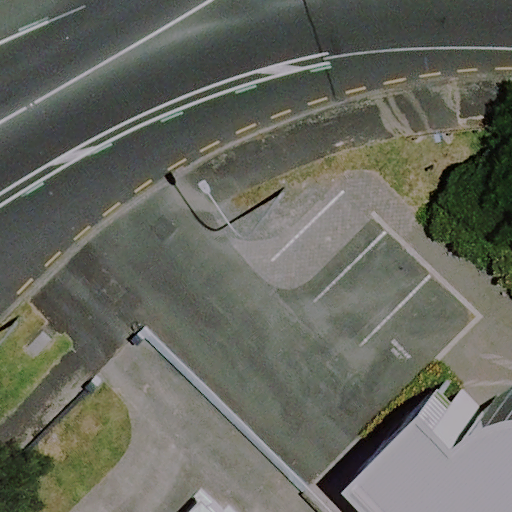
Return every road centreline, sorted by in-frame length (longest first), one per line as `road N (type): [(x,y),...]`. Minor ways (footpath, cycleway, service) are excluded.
road 1 (tertiary): [(426,0),(131,36)]
road 2 (tertiary): [(0,100),(131,36)]
